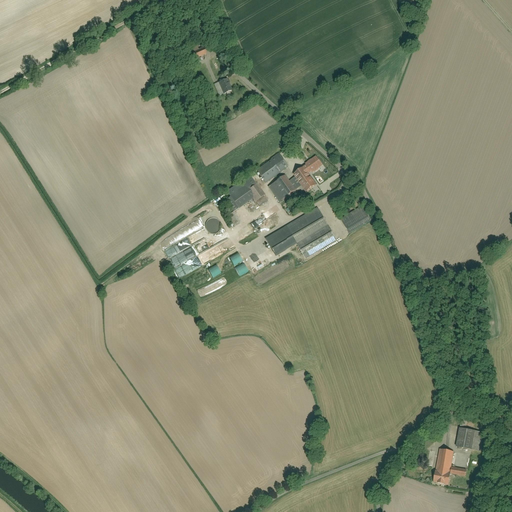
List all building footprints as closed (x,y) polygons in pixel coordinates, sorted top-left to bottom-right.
[(187,53),(190,61),(206,56),(203,47),(187,53)] [(228,80),(214,85),(218,98),(233,92),(228,80)] [(256,172),(265,184),(289,168),(280,156),(256,172)] [(318,168),(322,165),(316,157),(306,164),(312,172),(314,171),(314,172),(319,169),(318,168)] [(307,192),(314,186),(319,183),(312,174),(310,176),(304,168),(294,175),(296,178),(289,183),(284,176),(268,188),(279,202),(302,186),(307,192)] [(263,199),(255,186),(250,178),(227,192),(230,198),(227,200),(234,211),(253,199),(256,203),(263,199)] [(348,233),(371,221),(363,206),(340,218),(348,233)] [(317,209),(286,227),(305,260),(336,242),(317,209)] [(228,230),(239,225),(233,213),(222,219),(228,230)] [(207,222),(205,227),(206,232),(208,234),(212,236),(217,235),(220,233),(222,228),(220,223),(217,220),(213,219),(207,222)] [(229,257),(233,266),(242,261),(237,252),(229,257)] [(174,268),(178,278),(192,272),(188,262),(174,268)] [(243,262),(234,267),(239,277),(248,272),(243,262)] [(207,269),(212,278),(221,273),(216,264),(207,269)] [(265,280),(277,273),(275,271),(273,268),(260,275),(262,278),(263,277),(265,280)] [(459,429),(455,448),(480,452),(483,433),(459,429)] [(468,471),(452,468),(455,453),(439,450),(432,483),(448,487),(450,475),(466,478),(468,471)]
